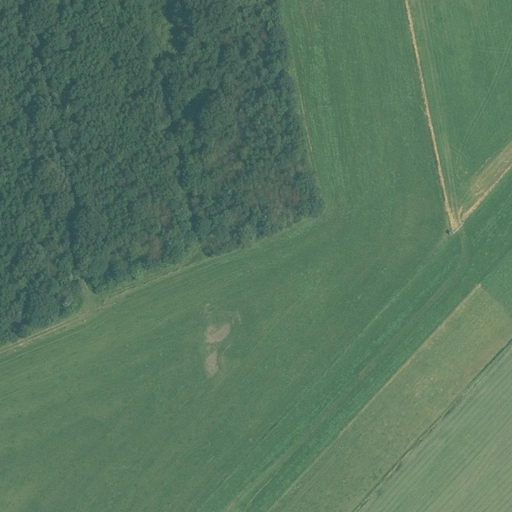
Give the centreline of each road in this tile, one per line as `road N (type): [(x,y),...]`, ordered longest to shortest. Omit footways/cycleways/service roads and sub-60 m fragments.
road 1 (track): [(0,349),(200,255),(146,0)]
road 2 (track): [(90,304),(30,0)]
